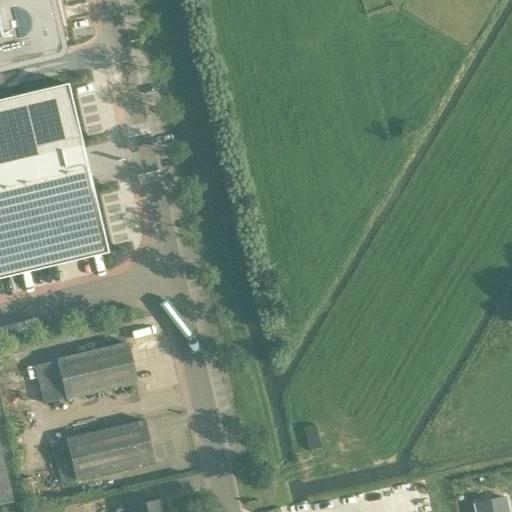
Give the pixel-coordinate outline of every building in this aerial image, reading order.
[(47,24),(44,11),(46,9),(46,7),(43,0),(0,0),(0,62),(16,58),(16,59),(35,55),(37,54),(37,53),(55,49),(50,25),(49,23),(47,24)] [(76,90),(78,115),(93,113),(91,88),(76,90)] [(0,271),(103,247),(65,90),(0,105),(0,271)] [(56,360),(33,366),(42,404),(65,399),(135,382),(126,343),(56,360)] [(65,439),(66,442),(52,445),(61,482),(74,478),(75,481),(154,462),(144,420),(65,439)] [(319,422),(301,426),(306,449),(324,445),(319,422)] [(0,505),(12,502),(0,450),(0,505)] [(154,511),(151,495),(106,505),(108,511),(160,511),(158,511),(154,511)]
